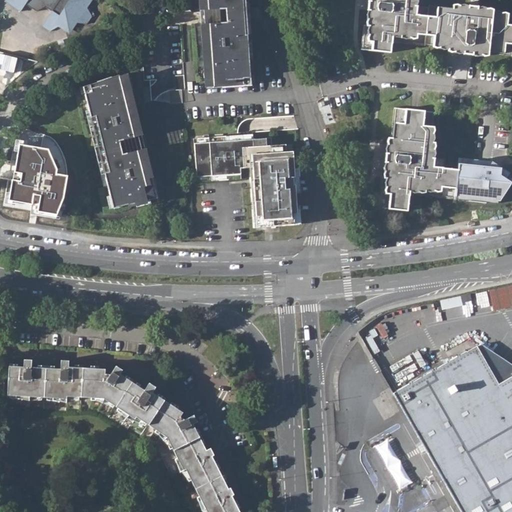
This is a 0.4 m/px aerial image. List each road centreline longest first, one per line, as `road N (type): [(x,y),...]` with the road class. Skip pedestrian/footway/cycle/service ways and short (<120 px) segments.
road 1 (secondary): [(308,264),(127,266),(0,244)]
road 2 (residential): [(0,328),(111,334),(181,353),(206,380),(225,444)]
road 3 (residential): [(269,0),(318,170),(319,223),(308,264)]
road 4 (residential): [(164,293),(213,303),(261,346),(293,462)]
road 5 (residential): [(317,511),(312,295)]
road 6 (residential): [(160,0),(132,36),(31,91),(0,128)]
road 7 (secondary): [(511,235),(308,264)]
road 8 (secondary): [(312,295),(511,265)]
road 9 (secondary): [(0,272),(164,293)]
road 10 (residential): [(285,297),(293,462)]
road 11 (secondary): [(164,293),(285,297)]
